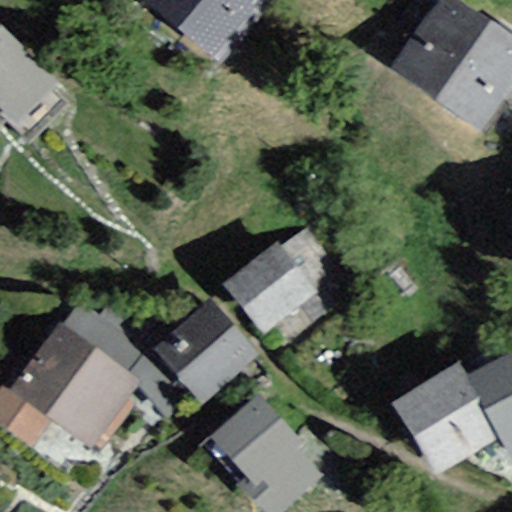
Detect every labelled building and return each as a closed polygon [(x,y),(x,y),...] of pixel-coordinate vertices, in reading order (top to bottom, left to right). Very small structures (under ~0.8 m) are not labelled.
[(244,9),(230,0),(136,0),(116,28),(191,82),(244,9)] [(511,80),(511,46),(441,0),(432,0),(376,86),(468,147),(511,80)] [(0,23),(0,103),(19,122),(60,79),(0,23)] [(511,227),(498,232),(511,281),(511,227)] [(310,297),(273,243),(226,275),(262,329),(310,297)] [(74,304),(0,400),(0,416),(35,443),(52,421),(89,448),(136,386),(169,411),(185,389),(74,304)] [(208,305),(158,350),(203,399),(253,354),(208,305)] [(436,474),(500,434),(511,453),(511,367),(505,356),(467,379),(461,369),(395,409),(436,474)] [(256,392),(207,437),(245,477),(237,485),(262,511),(281,511),(328,468),(256,392)]
